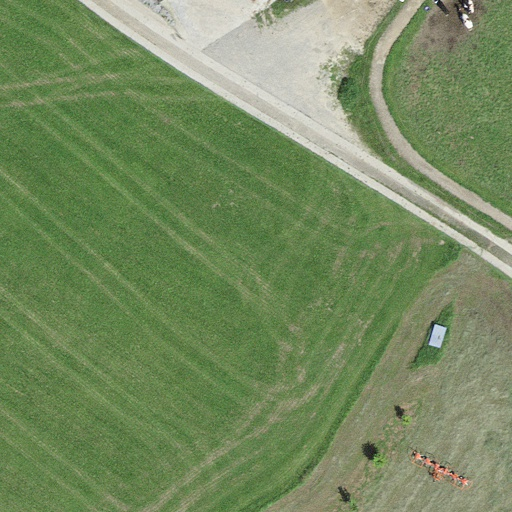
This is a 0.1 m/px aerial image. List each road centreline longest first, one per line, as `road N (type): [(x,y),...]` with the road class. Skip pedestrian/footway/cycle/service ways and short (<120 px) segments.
road 1 (track): [(100,0),(511,261)]
road 2 (track): [(395,0),(300,128)]
